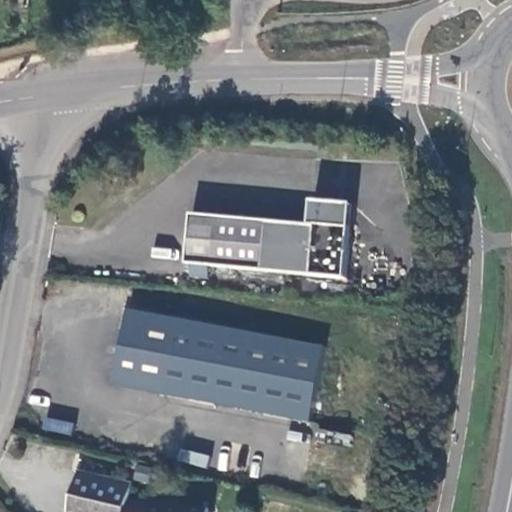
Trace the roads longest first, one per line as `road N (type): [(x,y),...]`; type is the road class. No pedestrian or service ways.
road 1 (unclassified): [(57,94),(0,379)]
road 2 (unclassified): [(57,94),(232,79),(337,80)]
road 3 (unclassified): [(489,47),(337,80)]
road 4 (unclassified): [(337,80),(483,110)]
